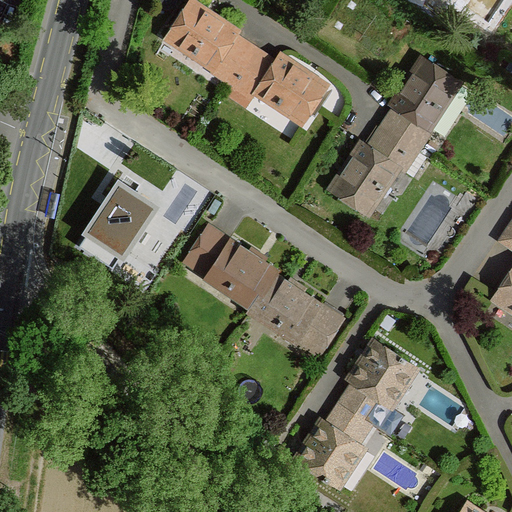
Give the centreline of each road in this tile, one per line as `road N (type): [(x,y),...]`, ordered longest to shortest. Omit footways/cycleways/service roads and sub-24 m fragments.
road 1 (residential): [(511,197),(437,294),(386,289),(116,110),(106,80),(124,0)]
road 2 (residential): [(254,511),(44,303),(7,284)]
road 3 (track): [(73,334),(62,372),(71,398),(178,511)]
road 4 (secondary): [(7,284),(35,136)]
road 5 (track): [(62,372),(37,433),(26,511)]
road 6 (secondary): [(35,136),(71,0)]
